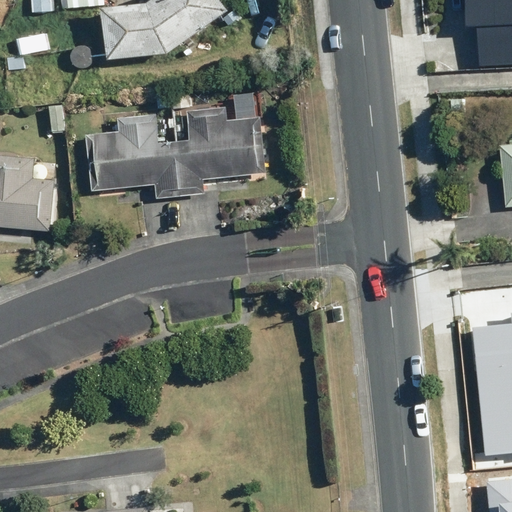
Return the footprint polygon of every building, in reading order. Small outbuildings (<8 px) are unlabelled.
[(63,0),(65,9),(107,2),(106,0),(63,0)] [(112,9),(117,61),(176,55),(234,11),(225,0),(164,0),(158,5),(112,9)] [(480,64),(511,62),(511,0),(464,0),(466,25),(479,24),(480,64)] [(77,65),(81,68),(84,70),(88,70),(92,69),(96,67),(98,64),(100,60),(99,56),(98,52),(95,49),(92,47),(88,46),(84,46),(80,48),(77,51),(76,54),(75,58),(76,62),(77,65)] [(158,92),(158,108),(193,108),(193,93),(158,92)] [(68,102),(50,104),(53,136),(71,134),(68,102)] [(193,113),(195,141),(181,143),(186,196),(197,194),(210,193),(209,180),(271,174),(265,118),(231,121),(230,109),(193,113)] [(123,119),(124,132),(91,136),(96,191),(160,184),(162,198),(174,197),(186,196),(181,143),(165,144),(162,115),(123,119)] [(0,226),(55,232),(59,181),(38,179),(40,159),(0,155),(0,226)] [(511,312),(511,313),(511,318),(511,323),(472,328),(485,456),(511,453),(511,312)] [(511,511),(511,479),(486,481),(489,511),(511,511)]
